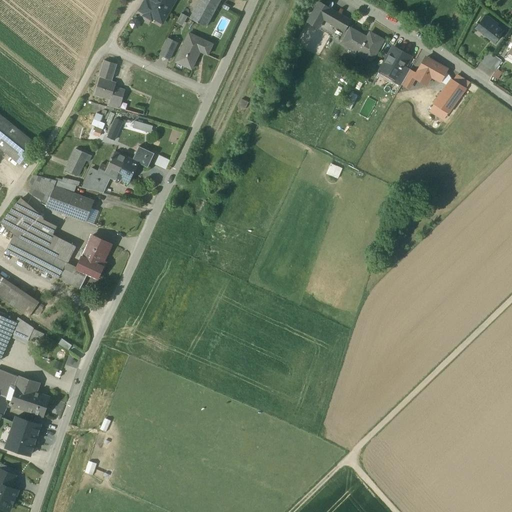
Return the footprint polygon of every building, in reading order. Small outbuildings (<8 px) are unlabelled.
[(175,0),(145,0),(139,11),(145,14),(144,15),(152,20),(153,18),(162,23),(169,12),(168,11),(173,2),(174,3),(175,0)] [(219,0),(200,0),(190,19),(205,27),(219,0)] [(330,8),(319,2),(310,15),(322,22),(323,19),(330,8)] [(340,14),(330,8),(323,19),(333,25),(340,14)] [(177,23),(183,25),(187,15),(181,12),(177,23)] [(351,20),(340,14),(333,25),(344,31),(351,20)] [(322,22),(310,15),(307,22),(318,28),(322,22)] [(503,32),(492,23),(493,21),(486,16),(476,28),(495,43),(503,32)] [(367,37),(350,28),(341,43),(371,61),(383,40),(370,32),(367,37)] [(179,34),(172,30),(168,38),(174,42),(179,34)] [(189,33),(175,62),(191,69),(200,51),(207,55),(212,44),(189,33)] [(174,42),(168,38),(160,53),(166,56),(174,42)] [(410,57),(393,47),(381,69),(395,77),(398,79),(405,67),(410,57)] [(492,55),(487,52),(480,62),(485,65),(492,55)] [(492,55),(485,65),(490,69),(496,59),(492,55)] [(416,74),(414,78),(415,78),(426,85),(431,76),(447,86),(452,80),(446,71),(445,69),(426,58),(416,74)] [(496,59),(490,69),(495,72),(501,62),(496,59)] [(116,64),(104,60),(99,76),(112,80),(116,64)] [(405,67),(398,79),(395,77),(393,81),(401,85),(402,84),(410,71),(410,70),(405,67)] [(416,74),(410,71),(402,84),(409,88),(415,78),(414,78),(416,74)] [(469,84),(459,77),(452,80),(466,89),(469,84)] [(116,83),(100,78),(95,94),(111,99),(115,88),(116,83)] [(447,86),(433,105),(447,113),(448,114),(466,89),(452,80),(447,86)] [(125,91),(115,88),(111,99),(109,105),(120,109),(123,97),(124,94),(125,91)] [(447,113),(433,105),(431,109),(444,117),(447,113)] [(105,128),(106,122),(102,121),(104,114),(96,113),(93,125),(105,128)] [(0,115),(0,142),(13,126),(0,115)] [(123,121),(116,118),(108,137),(115,140),(123,121)] [(147,131),(153,132),(155,124),(134,120),(132,131),(146,133),(147,131)] [(34,143),(13,126),(0,142),(0,147),(18,163),(34,143)] [(154,154),(139,147),(133,160),(139,163),(138,163),(148,168),(154,154)] [(76,149),(66,170),(78,176),(85,160),(88,161),(91,156),(76,149)] [(108,167),(106,172),(117,177),(127,157),(116,152),(108,167)] [(167,169),(171,159),(159,154),(155,164),(167,169)] [(133,160),(127,157),(117,177),(129,183),(138,163),(139,163),(133,160)] [(332,163),(328,173),(339,178),(343,168),(332,163)] [(98,171),(92,168),(83,188),(93,190),(97,182),(107,186),(111,179),(115,181),(117,177),(106,172),(108,167),(101,164),(98,171)] [(57,181),(32,175),(28,181),(32,186),(30,193),(49,202),(49,200),(54,187),(55,187),(57,181)] [(62,182),(57,181),(55,187),(67,191),(68,184),(62,182)] [(107,186),(97,182),(93,190),(104,193),(107,186)] [(55,187),(54,187),(49,200),(49,202),(48,202),(46,207),(66,215),(74,194),(67,191),(55,187)] [(94,202),(74,194),(66,215),(86,222),(94,202)] [(39,217),(20,200),(8,213),(28,230),(39,217)] [(28,230),(8,213),(0,222),(20,239),(28,230)] [(76,247),(53,234),(57,227),(39,217),(28,230),(20,239),(19,239),(66,263),(76,247)] [(19,239),(13,236),(6,252),(58,277),(62,268),(63,268),(66,263),(19,239)] [(110,245),(92,236),(76,269),(87,274),(98,279),(104,267),(101,266),(110,245)] [(76,269),(66,263),(63,268),(68,271),(63,282),(79,289),(87,274),(76,269)] [(68,271),(63,268),(62,268),(58,277),(57,279),(63,282),(68,271)] [(39,302),(0,275),(0,297),(29,317),(39,302)] [(16,323),(0,315),(0,358),(12,333),(16,323)] [(33,327),(19,318),(16,323),(12,333),(27,340),(32,330),(33,327)] [(42,334),(32,330),(27,340),(33,342),(36,337),(40,338),(42,334)] [(71,345),(61,339),(58,344),(68,351),(71,345)] [(10,374),(0,370),(0,395),(10,374)] [(0,395),(0,417),(2,418),(7,406),(6,406),(9,399),(7,398),(15,377),(10,374),(0,395)] [(38,384),(15,377),(7,398),(9,399),(6,406),(7,406),(8,404),(10,405),(9,406),(10,406),(11,405),(24,410),(24,411),(42,416),(48,397),(35,393),(38,384)] [(2,418),(0,417),(0,426),(19,434),(22,426),(2,418)] [(39,425),(24,420),(22,426),(36,433),(39,425)] [(19,434),(0,426),(0,442),(15,449),(19,434)] [(36,433),(22,426),(19,434),(15,449),(29,455),(36,433)] [(89,460),(85,472),(93,475),(97,463),(89,460)] [(15,476),(0,469),(0,478),(8,482),(12,484),(15,476)] [(8,482),(0,478),(0,507),(8,511),(17,491),(6,486),(8,482)]
